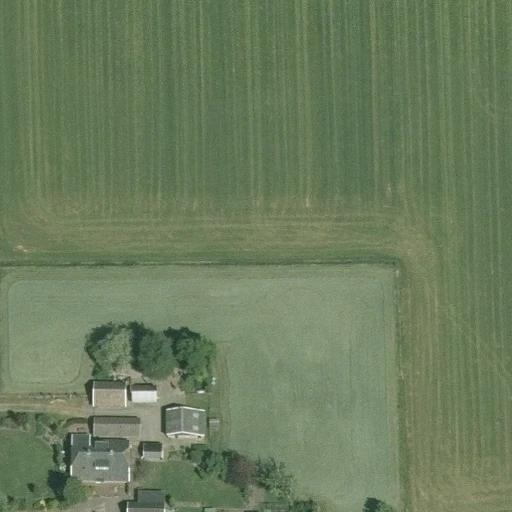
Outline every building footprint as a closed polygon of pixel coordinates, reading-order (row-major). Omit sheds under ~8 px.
[(94,386),(94,409),(125,409),(126,387),(94,386)] [(158,402),(159,388),(134,388),(134,402),(158,402)] [(203,414),(167,414),(167,438),(203,438),(203,414)] [(94,422),(94,438),(140,439),(140,423),(94,422)] [(71,483),(129,484),(129,444),(90,443),(90,439),(72,439),(71,483)] [(146,457),(161,457),(161,449),(146,449),(146,457)]
